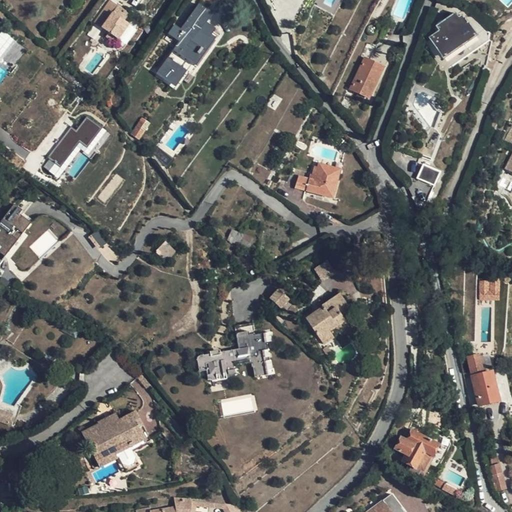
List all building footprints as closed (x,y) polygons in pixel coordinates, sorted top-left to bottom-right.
[(95,23),(102,28),(118,5),(110,0),(105,7),(95,23)] [(118,5),(102,28),(109,33),(119,40),(130,25),(125,22),(122,19),(127,12),(118,5)] [(211,13),(199,5),(181,29),(175,25),(165,39),(176,47),(156,74),(176,88),(192,64),(196,66),(216,38),(212,35),(216,29),(206,23),(211,13)] [(468,11),(458,17),(455,13),(434,26),(438,31),(428,38),(449,68),(488,40),(488,33),(479,21),(468,11)] [(130,14),(127,12),(122,19),(125,22),(130,14)] [(147,26),(140,23),(136,30),(143,33),(147,26)] [(0,49),(10,37),(0,29),(0,49)] [(116,44),(119,40),(109,33),(105,37),(116,44)] [(383,67),(364,58),(350,88),(368,98),(383,67)] [(69,127),(41,165),(56,180),(80,148),(88,155),(108,132),(86,117),(76,132),(69,127)] [(142,118),(131,135),(138,140),(150,124),(142,118)] [(435,129),(430,127),(419,157),(430,161),(440,136),(435,129)] [(159,148),(154,154),(166,168),(173,159),(159,148)] [(299,175),(295,188),(335,199),(341,169),(318,162),(317,166),(314,165),(312,174),(310,174),(309,178),(299,175)] [(424,166),(416,185),(431,191),(439,172),(424,166)] [(19,204),(0,224),(0,251),(5,256),(34,225),(24,215),(27,212),(19,204)] [(253,239),(232,231),(228,240),(249,249),(253,239)] [(164,244),(157,253),(165,261),(173,252),(164,244)] [(314,268),(321,280),(334,273),(327,261),(314,268)] [(501,281),(482,281),(482,299),(500,300),(501,281)] [(290,299),(278,289),(270,300),(281,309),(290,299)] [(330,333),(336,328),(345,322),(341,317),(350,311),(339,295),(322,307),(323,309),(307,321),(324,346),(334,339),(330,333)] [(421,299),(424,320),(436,319),(433,298),(421,299)] [(411,301),(416,346),(427,344),(424,320),(421,299),(411,301)] [(351,331),(345,322),(336,328),(343,337),(351,331)] [(75,338),(79,331),(65,324),(61,331),(75,338)] [(272,375),(264,334),(249,337),(248,332),(236,334),(238,349),(199,357),(197,359),(199,372),(206,371),(208,380),(237,375),(235,365),(251,362),(255,378),(272,375)] [(478,354),(467,357),(478,406),(498,401),(492,372),(483,374),(478,354)] [(230,401),(222,402),(225,415),(253,409),(251,398),(250,395),(230,399),(230,401)] [(14,406),(2,401),(0,400),(0,421),(14,426),(20,408),(14,406)] [(135,411),(118,419),(109,423),(106,418),(97,422),(97,424),(81,432),(99,467),(118,458),(125,471),(138,464),(131,451),(146,442),(138,427),(142,425),(135,411)] [(115,413),(106,418),(109,423),(118,419),(115,413)] [(423,430),(413,424),(404,440),(401,439),(396,449),(406,455),(403,461),(412,466),(409,471),(418,476),(421,471),(423,472),(438,445),(420,436),(423,430)] [(498,464),(489,467),(496,490),(505,488),(498,464)] [(404,511),(392,494),(367,511),(404,511)] [(196,511),(194,511),(191,510),(192,501),(173,499),(176,508),(157,511),(151,511),(141,511),(196,511)] [(240,511),(237,505),(196,501),(195,505),(221,507),(223,511),(240,511)]
